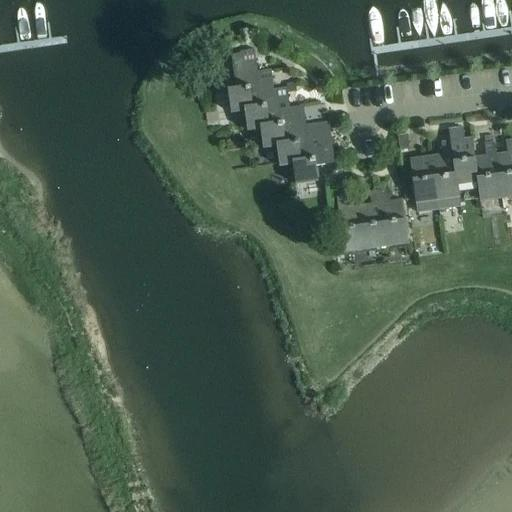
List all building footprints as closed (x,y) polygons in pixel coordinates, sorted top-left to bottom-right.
[(235,88),(227,89),(231,113),(245,112),(255,110),(252,90),(260,88),(258,71),(255,51),(239,53),(241,63),(232,64),(235,88)] [(255,110),(245,112),(247,131),(261,129),(271,128),(268,107),(276,106),(274,89),(273,89),(270,70),(258,71),(260,88),(252,90),(255,110)] [(295,82),(286,83),(287,87),(287,92),(296,90),(295,82)] [(271,128),(261,129),(263,149),(277,147),(287,145),(284,125),(292,124),(290,107),(289,107),(287,92),(287,87),(274,89),(276,106),(268,107),(271,128)] [(287,145),(277,147),(280,167),(293,165),(303,163),(300,143),(308,142),(306,125),(303,106),(290,107),(292,124),(284,125),(287,145)] [(303,163),(293,165),(296,184),(318,181),(316,166),(325,165),(335,163),(329,122),(319,123),(306,125),(308,142),(300,143),(303,163)] [(463,126),(450,128),(450,133),(459,195),(478,192),(473,157),(471,137),(464,138),(463,126)] [(442,154),(431,155),(437,201),(459,198),(459,195),(450,133),(439,134),(442,154)] [(398,135),(397,135),(397,138),(399,149),(408,148),(409,148),(407,134),(398,135)] [(507,152),(497,153),(503,199),(511,197),(511,139),(505,141),(507,152)] [(475,156),(473,157),(478,192),(480,202),(503,199),(497,153),(496,152),(495,142),(484,143),(486,155),(475,156)] [(431,155),(409,159),(417,211),(438,208),(437,201),(431,155)] [(389,189),(379,190),(388,247),(409,244),(402,198),(391,200),(389,189)] [(369,203),(359,204),(366,250),(377,249),(378,248),(388,247),(379,190),(370,191),(371,203),(369,203)] [(347,194),(336,196),(344,253),(366,250),(359,204),(349,206),(347,194)]
